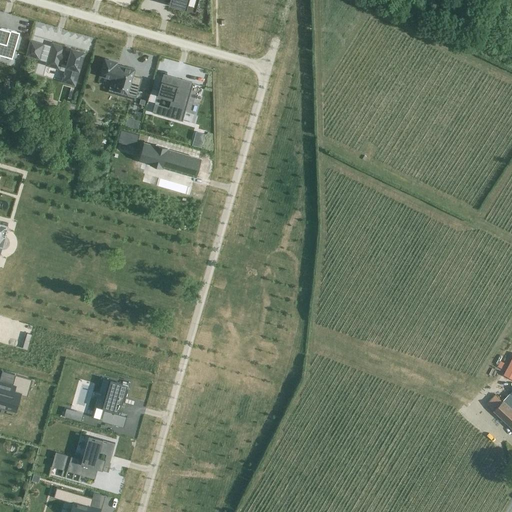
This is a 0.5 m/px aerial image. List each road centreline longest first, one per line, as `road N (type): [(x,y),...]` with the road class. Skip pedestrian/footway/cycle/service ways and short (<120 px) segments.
road 1 (residential): [(141,511),(266,67)]
road 2 (residential): [(28,0),(266,67)]
